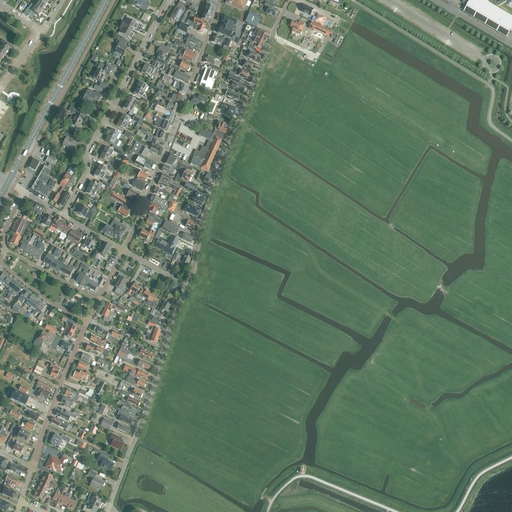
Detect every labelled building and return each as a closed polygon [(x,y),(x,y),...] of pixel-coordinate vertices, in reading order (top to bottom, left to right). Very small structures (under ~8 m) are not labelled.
[(133,1),(132,2),(132,4),(133,5),(134,6),(135,6),(136,5),(146,11),(148,6),(145,5),(147,0),(134,0),(134,1),(133,1)] [(214,8),(209,6),(210,1),(208,0),(206,0),(200,20),(207,22),(208,17),(211,18),(214,8)] [(248,0),(226,0),(225,4),(243,11),(244,7),(245,7),(246,5),(248,6),(249,3),(247,2),(248,0)] [(511,17),(483,0),(470,0),(463,12),(468,15),(506,38),(511,29),(511,17)] [(45,6),(38,1),(35,6),(42,11),(45,6)] [(185,10),(183,8),(185,5),(179,2),(178,6),(177,5),(176,5),(178,6),(176,9),(175,9),(170,19),(177,22),(182,13),(183,13),(185,10)] [(273,5),(267,2),(265,6),(269,8),(266,14),(275,17),(278,11),(272,8),(273,5)] [(304,5),(301,12),(311,16),(314,10),(304,5)] [(35,6),(31,11),(32,12),(35,13),(38,16),(42,11),(35,6)] [(245,22),(256,27),(260,18),(249,13),(245,22)] [(139,31),(142,26),(135,23),(136,21),(127,16),(124,22),(123,21),(121,25),(132,30),(133,28),(139,31)] [(223,23),(221,28),(220,27),(217,33),(225,37),(225,38),(233,41),(235,37),(233,36),(232,39),(229,38),(236,22),(237,22),(238,20),(233,18),(233,20),(224,17),(222,22),(223,23)] [(200,26),(204,28),(206,23),(195,19),(193,23),(200,26)] [(302,25),(303,26),(305,23),(300,21),(299,24),(293,21),(291,26),(294,28),(292,32),(300,35),(302,32),(299,30),(302,25)] [(195,25),(196,25),(194,30),(197,31),(202,33),(204,28),(200,26),(193,23),(191,22),(189,25),(189,26),(191,27),(190,29),(193,30),(195,25)] [(312,22),(309,29),(323,35),(330,39),(333,33),(326,29),(312,22)] [(186,34),(189,27),(181,24),(178,30),(186,34)] [(130,32),(132,30),(121,25),(119,28),(121,29),(118,35),(127,39),(128,38),(131,39),(134,34),(130,32)] [(252,38),(263,43),(267,36),(264,34),(265,32),(257,28),(252,38)] [(214,34),(211,42),(216,44),(217,42),(221,44),(223,38),(214,34)] [(186,36),(184,40),(187,42),(186,44),(190,46),(191,44),(193,45),(197,47),(200,41),(190,36),(189,37),(186,36)] [(114,53),(122,57),(126,49),(123,47),(126,41),(119,38),(116,43),(118,44),(114,53)] [(252,38),(248,48),(254,51),(255,47),(260,50),(263,43),(252,38)] [(3,44),(0,48),(0,49),(6,53),(9,48),(7,47),(9,44),(2,39),(0,42),(3,44)] [(186,59),(191,62),(195,53),(192,51),(192,50),(190,49),(191,48),(176,40),(174,44),(181,48),(178,54),(187,59),(186,59)] [(164,66),(165,62),(163,61),(168,52),(159,48),(156,53),(159,54),(157,58),(158,59),(157,62),(164,66)] [(248,48),(245,53),(248,55),(247,58),(255,62),(256,60),(257,60),(258,57),(258,56),(252,53),(253,51),(248,48)] [(206,55),(203,62),(207,64),(207,65),(209,66),(209,67),(212,69),(218,71),(219,68),(210,64),(211,60),(213,61),(214,58),(210,57),(206,55)] [(240,57),(239,60),(241,61),(240,62),(244,64),(243,67),(251,71),(252,69),(253,69),(254,67),(253,66),(254,66),(245,62),(246,60),(240,57)] [(178,59),(178,60),(179,60),(178,62),(181,63),(179,67),(187,71),(187,70),(188,70),(189,69),(188,68),(190,65),(186,63),(186,62),(178,59)] [(159,64),(154,61),(150,67),(145,65),(141,73),(150,77),(152,73),(156,75),(159,69),(157,68),(159,64)] [(106,64),(105,66),(100,63),(96,70),(97,70),(93,79),(101,83),(104,77),(105,78),(107,75),(110,77),(113,72),(114,72),(116,69),(106,64)] [(230,71),(228,75),(229,75),(230,75),(234,77),(235,75),(247,80),(247,79),(248,79),(249,77),(248,76),(249,75),(241,71),(241,70),(237,68),(235,73),(230,71)] [(168,75),(188,84),(189,82),(189,80),(182,76),(183,75),(170,69),(168,75)] [(214,81),(218,71),(212,69),(211,71),(205,69),(203,76),(198,75),(195,82),(200,84),(205,86),(204,88),(211,91),(214,81)] [(230,75),(227,81),(233,83),(232,86),(243,91),(245,85),(239,83),(240,80),(234,77),(230,75)] [(144,92),(147,87),(139,82),(136,88),(144,92)] [(179,90),(179,92),(184,93),(187,86),(177,83),(175,88),(179,90)] [(141,98),(144,92),(136,88),(133,93),(141,98)] [(83,98),(92,103),(94,100),(98,102),(102,94),(96,91),(95,93),(88,89),(83,98)] [(226,97),(229,98),(228,99),(233,101),(233,100),(237,101),(240,95),(232,92),(228,90),(225,96),(226,97)] [(170,96),(169,99),(178,103),(181,95),(174,93),(173,97),(170,96)] [(193,96),(190,103),(200,107),(202,101),(205,102),(207,98),(201,96),(200,99),(193,96)] [(125,103),(133,107),(136,102),(128,97),(125,103)] [(153,104),(159,107),(164,110),(166,106),(155,100),(153,104)] [(166,108),(168,109),(170,110),(170,111),(174,112),(177,105),(173,104),(173,103),(170,102),(169,101),(168,104),(166,108)] [(215,104),(211,102),(207,112),(211,114),(215,104)] [(133,107),(125,103),(122,108),(130,113),(133,114),(135,108),(133,107)] [(221,116),(224,117),(225,115),(230,118),(234,108),(226,105),(222,104),(220,109),(223,111),(221,116)] [(71,124),(78,128),(83,119),(84,119),(86,116),(83,114),(84,112),(71,105),(68,111),(72,113),(76,115),(74,118),(71,116),(68,122),(71,124)] [(169,112),(166,111),(164,114),(164,115),(167,116),(166,117),(165,120),(171,122),(174,115),(168,112),(169,112)] [(119,120),(127,125),(128,125),(130,126),(131,123),(129,122),(131,119),(122,115),(121,116),(120,116),(118,120),(119,120)] [(156,123),(155,123),(155,124),(156,124),(155,126),(158,127),(158,128),(167,131),(170,124),(164,122),(161,120),(158,119),(156,123)] [(119,120),(116,126),(125,130),(127,125),(119,120)] [(218,122),(216,125),(214,129),(212,134),(216,136),(218,131),(225,134),(225,133),(226,134),(227,131),(226,130),(227,129),(225,129),(226,127),(225,126),(225,125),(218,122)] [(218,131),(216,136),(212,134),(201,129),(199,132),(198,136),(208,141),(206,144),(206,146),(205,147),(202,146),(199,152),(195,150),(193,154),(192,156),(193,157),(190,164),(207,172),(210,167),(209,167),(219,144),(221,141),(225,134),(218,131)] [(108,135),(116,140),(119,134),(111,130),(108,135)] [(166,133),(158,130),(155,137),(163,141),(166,133)] [(66,133),(62,140),(65,142),(64,145),(73,150),(77,142),(73,140),(74,137),(70,135),(67,133),(66,133)] [(133,138),(130,136),(125,134),(123,136),(130,140),(127,145),(129,146),(133,138)] [(119,141),(116,140),(108,135),(105,141),(112,144),(116,146),(119,141)] [(151,149),(150,151),(157,154),(158,152),(161,147),(158,146),(159,145),(158,144),(159,142),(148,137),(146,141),(152,143),(150,148),(151,149)] [(134,141),(129,150),(144,158),(146,154),(148,155),(150,151),(134,141)] [(116,150),(121,153),(125,154),(126,152),(123,150),(118,147),(116,146),(112,144),(111,147),(116,150)] [(102,153),(110,157),(113,152),(105,147),(102,153)] [(113,158),(110,157),(102,153),(99,158),(107,163),(106,165),(110,167),(112,168),(113,166),(110,164),(113,158)] [(175,168),(178,161),(175,159),(176,157),(169,154),(168,156),(165,164),(175,169),(175,168)] [(53,166),(53,165),(55,166),(58,160),(56,160),(57,159),(50,155),(46,162),(50,164),(53,166)] [(154,164),(146,160),(139,156),(135,164),(139,166),(140,164),(144,166),(144,167),(148,169),(148,168),(151,169),(154,164)] [(39,163),(33,160),(28,169),(34,173),(39,163)] [(193,168),(182,163),(179,162),(179,161),(178,161),(175,168),(180,170),(181,167),(185,170),(181,179),(188,183),(193,173),(191,172),(193,168)] [(99,165),(96,170),(105,175),(106,176),(108,173),(106,172),(108,169),(99,165)] [(164,166),(161,171),(168,173),(171,175),(174,170),(170,168),(164,166)] [(47,198),(56,184),(49,180),(50,178),(48,177),(51,169),(48,167),(47,169),(44,167),(41,173),(31,189),(47,198)] [(66,173),(71,176),(75,170),(70,167),(66,173)] [(138,175),(137,177),(144,181),(145,180),(146,181),(147,179),(146,178),(148,176),(144,174),(145,173),(141,171),(138,170),(136,168),(134,171),(137,172),(136,172),(137,173),(137,174),(138,175)] [(106,176),(105,175),(96,170),(93,176),(102,180),(103,177),(105,178),(106,176)] [(210,186),(214,179),(212,178),(213,175),(208,172),(206,176),(203,174),(201,177),(204,178),(202,182),(210,186)] [(66,174),(59,185),(62,187),(65,188),(66,186),(71,177),(66,174)] [(176,187),(180,190),(182,187),(171,182),(172,179),(163,174),(160,180),(176,187)] [(135,183),(133,187),(142,192),(145,187),(144,187),(143,186),(145,182),(144,182),(144,181),(137,177),(137,178),(134,183),(135,183)] [(160,180),(158,185),(167,189),(168,188),(173,190),(175,191),(173,195),(177,197),(180,192),(181,190),(180,190),(176,187),(160,180)] [(91,182),(88,186),(89,186),(88,188),(96,192),(99,193),(100,191),(99,191),(97,190),(99,186),(100,187),(102,185),(101,184),(95,181),(94,184),(91,182)] [(194,194),(197,188),(185,182),(182,188),(194,194)] [(55,193),(51,200),(56,203),(62,193),(63,190),(61,188),(57,195),(55,193)] [(94,194),(96,192),(88,188),(88,189),(87,189),(85,193),(88,195),(87,197),(93,201),(94,198),(96,195),(94,194)] [(156,188),(153,194),(159,196),(160,194),(166,197),(167,193),(156,188)] [(130,189),(126,196),(135,201),(139,195),(130,189)] [(61,198),(57,204),(62,207),(66,201),(69,195),(64,192),(61,198)] [(200,207),(206,197),(197,192),(191,203),(200,207)] [(157,200),(158,198),(152,196),(150,202),(159,206),(160,206),(162,202),(157,200)] [(124,205),(127,200),(121,197),(118,201),(124,205)] [(84,217),(90,221),(95,212),(99,204),(93,201),(92,204),(95,205),(92,210),(88,207),(87,209),(80,205),(78,209),(76,212),(76,213),(83,217),(84,217)] [(171,201),(167,210),(173,212),(175,206),(176,204),(175,203),(171,201)] [(40,214),(36,221),(39,222),(43,215),(41,214),(44,207),(37,203),(33,210),(40,214)] [(116,206),(113,212),(117,214),(118,212),(127,217),(128,217),(129,215),(129,214),(129,213),(128,213),(130,210),(128,209),(128,208),(125,206),(124,207),(119,204),(118,207),(116,206)] [(157,212),(158,208),(160,209),(159,210),(163,212),(164,209),(151,204),(149,208),(148,211),(150,212),(148,216),(149,216),(154,218),(155,215),(155,214),(156,211),(157,212)] [(199,210),(189,205),(185,212),(196,217),(196,216),(197,217),(199,213),(198,213),(199,210)] [(48,228),(54,217),(50,215),(50,217),(45,215),(41,224),(48,228)] [(193,230),(196,223),(181,217),(175,215),(171,223),(176,226),(179,220),(181,220),(184,221),(183,225),(186,226),(185,227),(193,230)] [(56,217),(51,226),(56,229),(61,220),(60,220),(60,219),(56,217)] [(13,229),(11,233),(14,234),(19,237),(19,236),(20,235),(22,236),(26,228),(27,229),(29,223),(26,222),(18,218),(16,222),(15,222),(12,229),(13,229)] [(61,220),(56,229),(61,232),(66,224),(61,220)] [(101,231),(119,241),(125,231),(125,230),(126,228),(121,225),(113,220),(112,223),(109,228),(104,225),(101,231)] [(163,220),(163,221),(162,223),(162,224),(160,229),(177,237),(181,228),(176,226),(171,223),(163,220)] [(68,224),(66,224),(61,232),(67,235),(71,228),(72,226),(68,224)] [(67,238),(72,241),(77,233),(72,229),(67,238)] [(34,230),(33,233),(42,238),(44,236),(34,230)] [(146,240),(145,241),(150,243),(154,235),(150,232),(149,234),(142,230),(139,237),(140,237),(139,238),(142,239),(146,240)] [(77,233),(72,241),(77,245),(83,236),(77,233)] [(184,233),(181,239),(190,243),(193,238),(184,233)] [(14,234),(10,243),(17,246),(21,237),(19,236),(19,237),(14,234)] [(95,239),(88,235),(82,244),(81,247),(84,249),(86,246),(92,250),(94,247),(91,246),(95,239)] [(33,236),(32,238),(30,242),(28,245),(28,244),(24,251),(26,252),(25,253),(29,255),(29,254),(33,246),(32,245),(35,241),(34,241),(36,237),(33,236)] [(171,236),(167,244),(157,239),(154,247),(163,251),(163,252),(167,254),(167,253),(171,255),(179,240),(171,236)] [(34,256),(41,244),(41,242),(42,243),(43,240),(40,239),(38,242),(39,242),(36,248),(33,246),(29,254),(30,255),(29,256),(33,258),(34,256)] [(28,241),(25,240),(20,249),(24,251),(28,244),(26,243),(28,241)] [(44,244),(42,243),(41,242),(41,244),(34,256),(38,259),(45,248),(43,247),(44,244)] [(110,247),(104,243),(98,253),(105,257),(110,247)] [(82,259),(84,255),(78,251),(78,252),(75,250),(73,254),(75,256),(76,255),(82,259)] [(48,253),(44,261),(46,262),(45,263),(50,266),(54,259),(58,253),(55,252),(53,256),(48,253)] [(54,259),(50,266),(52,267),(51,268),(54,270),(59,262),(57,261),(60,254),(58,253),(54,259)] [(185,254),(184,256),(182,262),(181,262),(183,263),(182,264),(183,266),(184,267),(186,266),(186,265),(188,265),(191,257),(185,254)] [(92,263),(97,266),(102,257),(97,255),(92,263)] [(64,265),(60,271),(65,274),(68,267),(69,267),(67,266),(69,263),(68,263),(71,257),(69,256),(66,260),(64,265)] [(59,262),(54,270),(59,273),(60,271),(64,265),(66,260),(64,259),(61,263),(59,262)] [(68,267),(65,274),(69,277),(73,270),(72,269),(73,267),(70,265),(69,267),(68,267)] [(83,273),(78,271),(73,279),(75,279),(74,280),(80,284),(84,277),(85,275),(89,268),(87,267),(83,273)] [(95,272),(92,276),(94,277),(92,281),(89,280),(85,286),(90,289),(94,282),(95,280),(98,274),(95,272)] [(114,292),(122,297),(127,289),(125,287),(126,286),(125,286),(127,281),(128,279),(119,274),(115,282),(117,283),(115,287),(117,288),(114,292)] [(89,280),(90,278),(85,275),(84,277),(80,284),(82,285),(85,287),(85,286),(89,280)] [(6,287),(8,286),(12,280),(12,279),(10,277),(10,278),(8,276),(3,282),(2,284),(6,287)] [(98,287),(100,288),(105,280),(101,278),(99,282),(95,280),(94,282),(90,289),(95,292),(98,287)] [(8,294),(17,283),(12,280),(8,286),(6,287),(5,289),(6,291),(5,292),(8,294)] [(22,291),(20,289),(22,287),(17,283),(8,294),(8,295),(10,296),(13,293),(18,296),(22,291)] [(130,296),(130,295),(132,296),(134,292),(136,294),(140,287),(134,283),(131,289),(130,288),(127,294),(130,296)] [(147,290),(145,292),(141,290),(138,295),(143,297),(148,300),(151,295),(149,294),(150,292),(147,290)] [(24,291),(18,299),(22,303),(23,302),(25,299),(27,301),(32,295),(27,292),(26,293),(24,291)] [(27,301),(25,303),(30,307),(32,305),(36,299),(32,295),(27,301)] [(155,301),(157,298),(151,295),(148,300),(147,303),(144,308),(146,310),(149,304),(154,307),(157,302),(155,301)] [(32,305),(30,307),(35,310),(36,308),(41,302),(36,299),(32,305)] [(32,314),(30,316),(32,317),(34,315),(35,315),(39,310),(41,312),(46,306),(41,302),(36,308),(35,310),(32,313),(32,314)] [(115,314),(117,311),(114,310),(116,307),(112,305),(107,303),(104,309),(115,314)] [(159,311),(161,313),(165,315),(166,312),(167,312),(171,306),(165,303),(161,309),(160,309),(159,311)] [(114,317),(115,314),(104,309),(102,315),(105,317),(103,320),(108,323),(112,316),(114,317)] [(56,330),(49,326),(47,324),(45,328),(54,334),(56,330)] [(67,326),(65,329),(74,333),(77,327),(70,324),(69,327),(67,326)] [(104,330),(96,326),(94,331),(98,333),(98,334),(101,335),(106,338),(108,332),(103,330),(104,330)] [(148,330),(147,333),(159,337),(161,331),(155,329),(152,328),(151,331),(148,330)] [(71,339),(74,333),(65,329),(63,332),(66,333),(64,336),(71,339)] [(39,339),(37,338),(34,344),(41,347),(44,342),(56,349),(59,344),(62,346),(60,348),(64,349),(68,351),(69,349),(71,347),(70,347),(70,346),(67,344),(67,343),(56,337),(57,336),(49,331),(48,333),(43,331),(39,339)] [(147,333),(146,336),(149,337),(148,340),(151,341),(157,343),(159,337),(147,333)] [(92,335),(90,340),(94,342),(94,343),(98,345),(100,346),(103,347),(105,343),(103,342),(104,342),(103,341),(99,339),(92,335)] [(124,341),(121,347),(124,349),(131,353),(133,349),(126,346),(127,343),(124,341)] [(93,351),(95,348),(88,344),(87,347),(86,347),(86,348),(86,349),(90,351),(89,352),(92,353),(97,356),(99,353),(93,351)] [(144,357),(151,360),(154,355),(142,349),(143,347),(139,345),(137,348),(138,349),(136,353),(139,355),(144,357)] [(109,351),(104,349),(98,346),(96,351),(102,354),(107,356),(109,351)] [(124,349),(121,347),(117,356),(131,364),(135,355),(131,353),(124,349)] [(92,363),(93,361),(91,360),(92,358),(91,358),(92,357),(84,353),(82,358),(90,362),(92,363)] [(144,362),(140,360),(136,366),(139,367),(139,366),(141,367),(144,369),(144,368),(149,370),(151,365),(144,361),(144,362)] [(86,370),(87,371),(89,366),(80,362),(78,367),(86,371),(86,370)] [(48,363),(47,366),(50,368),(53,369),(51,375),(57,378),(58,375),(59,374),(60,373),(59,372),(60,369),(57,368),(58,367),(57,366),(55,366),(52,365),(48,363)] [(135,375),(137,370),(126,365),(123,370),(135,376),(135,375)] [(35,369),(34,372),(40,375),(42,372),(38,371),(40,368),(36,366),(35,369)] [(141,371),(138,370),(136,375),(138,377),(142,378),(146,379),(148,374),(141,371)] [(76,372),(73,377),(81,381),(82,379),(86,380),(88,375),(81,371),(80,374),(76,372)] [(129,375),(128,377),(127,381),(133,384),(134,384),(136,385),(139,387),(140,386),(144,388),(146,383),(139,380),(139,381),(137,380),(136,381),(133,379),(134,377),(129,375)] [(31,382),(37,385),(36,386),(44,389),(50,392),(53,387),(44,383),(39,381),(39,382),(33,379),(31,382)] [(122,381),(120,384),(118,389),(120,390),(123,385),(128,388),(130,385),(122,381)] [(101,382),(100,384),(95,393),(101,397),(107,385),(101,382)] [(36,387),(34,390),(37,392),(39,392),(37,396),(42,399),(43,398),(45,397),(48,399),(50,393),(41,388),(39,391),(38,390),(39,388),(36,387)] [(11,389),(8,396),(11,398),(11,399),(25,406),(30,397),(15,390),(15,391),(11,389)] [(75,393),(67,389),(65,395),(70,397),(69,399),(77,402),(79,398),(75,396),(76,395),(75,394),(75,393)] [(131,389),(129,393),(132,394),(139,398),(140,397),(141,398),(143,394),(141,393),(142,393),(135,389),(134,390),(131,389)] [(132,398),(129,396),(126,401),(129,403),(138,407),(140,402),(132,398)] [(72,402),(63,397),(61,403),(64,405),(63,406),(69,409),(70,406),(72,407),(73,403),(72,403),(72,402)] [(126,412),(135,416),(137,411),(129,407),(125,405),(124,407),(122,407),(121,409),(126,412)] [(35,413),(26,408),(25,411),(31,414),(29,417),(37,421),(38,421),(39,419),(38,418),(39,416),(35,414),(35,413)] [(58,411),(55,415),(68,421),(70,416),(74,418),(75,415),(70,413),(68,416),(58,411)] [(119,420),(131,426),(131,425),(132,425),(133,424),(133,423),(133,422),(133,421),(128,418),(129,416),(123,413),(122,414),(119,413),(117,417),(120,418),(119,420)] [(101,426),(110,430),(113,422),(112,422),(112,419),(108,417),(107,419),(104,418),(101,426)] [(23,422),(21,425),(32,431),(32,430),(33,430),(34,428),(33,428),(35,424),(28,421),(29,420),(25,418),(24,421),(23,421),(22,422),(23,422)] [(60,421),(53,418),(50,422),(66,430),(69,424),(61,420),(60,421)] [(119,424),(117,429),(128,434),(130,429),(119,424)] [(22,430),(23,428),(19,426),(16,431),(17,432),(14,438),(17,439),(18,437),(27,442),(28,440),(29,440),(30,437),(29,437),(30,435),(22,430)] [(61,437),(54,434),(49,444),(58,449),(58,448),(62,440),(68,443),(70,440),(62,435),(61,437)] [(113,441),(111,446),(120,450),(123,443),(120,441),(121,438),(112,434),(110,440),(113,441)] [(20,446),(21,443),(17,441),(16,444),(13,442),(10,447),(13,449),(13,450),(21,454),(23,448),(20,446)] [(100,456),(97,460),(102,463),(100,467),(106,470),(107,469),(111,471),(114,464),(107,462),(110,456),(101,452),(100,456)] [(51,457),(49,460),(51,461),(47,468),(54,472),(55,469),(62,472),(68,460),(63,457),(60,462),(51,457)] [(0,466),(1,467),(0,469),(4,472),(9,461),(4,459),(0,466)] [(20,467),(16,466),(14,465),(9,463),(7,471),(16,474),(17,471),(18,472),(21,473),(20,475),(24,477),(27,470),(20,467)] [(95,478),(97,474),(90,471),(87,476),(93,479),(90,485),(101,491),(105,482),(95,478)] [(40,481),(51,486),(52,485),(49,483),(51,480),(53,477),(45,473),(44,477),(43,476),(40,481)] [(11,488),(13,489),(14,485),(19,487),(21,483),(7,476),(5,481),(6,481),(4,485),(6,486),(11,488)] [(51,486),(40,481),(38,486),(46,490),(47,487),(50,488),(51,486)] [(4,490),(2,494),(12,499),(13,497),(13,496),(14,496),(15,496),(16,495),(16,494),(15,493),(6,488),(7,487),(3,485),(1,488),(2,488),(4,490)] [(38,486),(36,491),(46,496),(47,494),(45,493),(46,490),(38,486)] [(56,492),(51,501),(57,504),(61,495),(58,493),(59,490),(57,489),(56,492)] [(45,498),(46,496),(36,491),(33,496),(41,500),(43,497),(45,498)] [(64,496),(61,495),(57,504),(62,506),(68,494),(66,493),(64,496)] [(70,495),(68,494),(62,506),(67,509),(71,500),(68,498),(70,495)] [(87,503),(89,504),(99,509),(101,503),(98,502),(100,499),(90,494),(88,499),(87,503)] [(74,501),(71,500),(67,509),(72,511),(77,502),(78,499),(76,498),(74,501)] [(0,510),(1,511),(2,510),(6,511),(9,505),(1,501),(1,500),(0,499),(0,510)]
